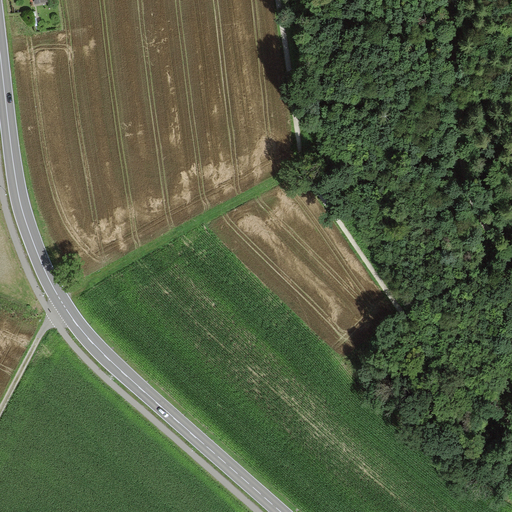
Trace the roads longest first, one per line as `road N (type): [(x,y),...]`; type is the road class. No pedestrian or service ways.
road 1 (secondary): [(0,49),(19,203),(64,306),(115,367),(277,511)]
road 2 (track): [(279,0),(299,148),(311,175),(414,331),(511,447)]
road 3 (track): [(511,255),(485,231),(469,198),(450,0)]
road 4 (track): [(0,413),(52,314),(64,306)]
